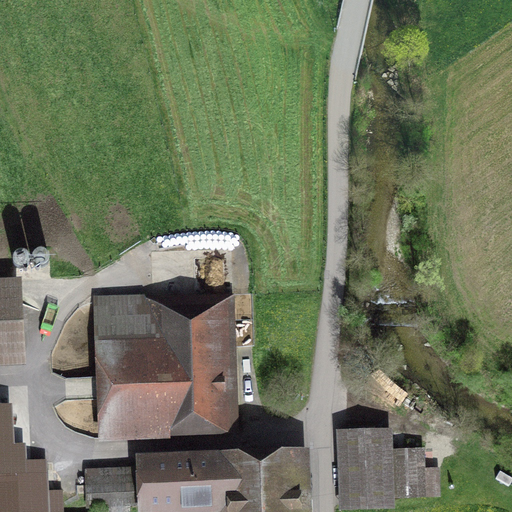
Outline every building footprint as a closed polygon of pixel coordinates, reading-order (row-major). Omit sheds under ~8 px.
[(18,294),(0,295),(0,350),(20,350),(18,294)] [(103,438),(157,436),(156,421),(205,419),(206,427),(233,426),(233,414),(223,415),(222,371),(231,370),(230,344),(221,345),(219,306),(152,309),(152,305),(97,308),(103,438)] [(0,511),(64,511),(63,490),(49,490),(47,460),(25,461),(24,445),(12,445),(10,405),(0,405),(0,511)] [(345,432),(348,507),(388,506),(386,431),(345,432)] [(209,458),(144,459),(144,467),(87,468),(88,501),(210,499),(209,458)] [(227,462),(228,511),(299,511),(297,459),(227,462)]
